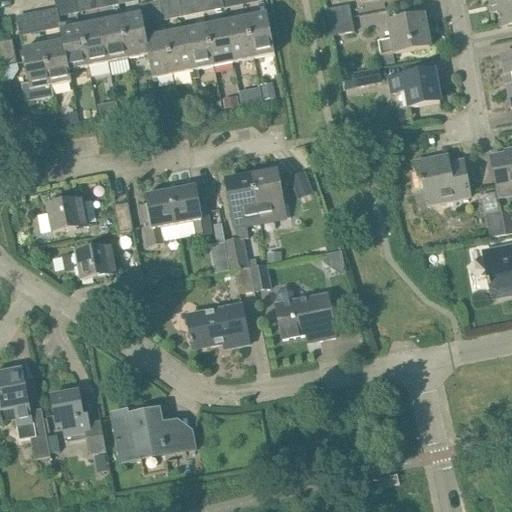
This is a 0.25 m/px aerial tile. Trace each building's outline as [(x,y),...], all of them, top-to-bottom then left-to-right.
[(65,0),(69,16),(79,14),(75,0),(65,0)] [(86,0),(75,0),(79,14),(88,12),(86,0)] [(117,0),(107,0),(109,8),(119,6),(117,0)] [(169,0),(160,2),(164,22),(173,20),(169,0)] [(201,0),(191,0),(194,16),(204,14),(201,0)] [(211,0),(201,0),(204,14),(214,13),(211,0)] [(242,0),(231,0),(234,8),(243,7),(242,0)] [(511,0),(507,0),(489,3),(491,17),(497,16),(500,31),(511,29),(511,0)] [(150,4),(154,24),(164,22),(160,2),(150,4)] [(349,7),(326,11),(328,26),(352,22),(349,7)] [(46,12),(36,14),(40,34),(50,32),(46,12)] [(30,36),(40,34),(36,14),(26,16),(30,36)] [(142,17),(122,21),(129,61),(147,58),(149,57),(145,40),(147,40),(142,17)] [(267,17),(246,21),(254,62),(275,58),(267,17)] [(392,40),(378,43),(381,58),(395,55),(430,48),(424,17),(389,24),(392,40)] [(122,21),(103,25),(111,65),(129,61),(122,21)] [(246,21),(226,25),(234,66),(254,62),(246,21)] [(352,22),(328,26),(331,38),(355,33),(352,22)] [(89,69),(81,29),(73,30),(72,25),(60,27),(63,44),(69,73),(71,73),(89,69)] [(103,25),(81,29),(89,69),(111,65),(103,25)] [(226,25),(207,28),(215,69),(234,66),(226,25)] [(207,28),(186,32),(194,73),(215,69),(207,28)] [(186,32),(166,36),(174,77),(194,73),(186,32)] [(147,58),(152,82),(174,77),(166,36),(147,40),(145,40),(149,57),(147,58)] [(12,42),(0,43),(0,53),(3,68),(17,65),(13,43),(12,42)] [(63,44),(43,48),(51,89),(73,84),(71,73),(69,73),(63,44)] [(51,89),(43,48),(23,52),(29,85),(21,86),(25,104),(53,99),(51,89)] [(511,58),(501,60),(506,87),(511,85),(511,58)] [(382,85),(379,70),(354,75),(357,90),(382,85)] [(402,79),(389,81),(391,96),(405,93),(408,110),(440,104),(434,72),(402,79)] [(272,84),(260,87),(263,101),(275,99),(272,84)] [(166,111),(159,112),(160,120),(167,119),(166,111)] [(68,120),(57,122),(59,128),(69,126),(68,120)] [(511,155),(492,159),(500,200),(511,197),(511,155)] [(450,167),(448,160),(416,166),(420,188),(425,187),(429,209),(471,201),(464,164),(450,167)] [(278,175),(252,180),(261,227),(287,222),(286,220),(291,219),(288,206),(284,207),(278,175)] [(247,230),(261,227),(252,180),(227,184),(236,232),(235,232),(237,240),(226,243),(226,245),(231,273),(234,273),(235,275),(250,272),(250,270),(244,241),(248,240),(247,230)] [(196,190),(171,194),(178,228),(193,225),(197,241),(212,238),(206,207),(200,209),(196,190)] [(162,231),(178,228),(171,194),(145,199),(146,206),(139,208),(142,220),(144,220),(150,250),(165,247),(162,231)] [(48,213),(40,215),(44,233),(52,232),(52,235),(88,228),(83,202),(47,208),(48,213)] [(119,234),(133,232),(128,205),(114,207),(119,234)] [(501,213),(485,216),(490,240),(506,237),(505,234),(510,233),(508,221),(503,222),(501,213)] [(218,246),(226,245),(226,243),(223,226),(214,228),(218,246)] [(339,245),(326,247),(328,257),(329,257),(341,255),(339,245)] [(499,260),(484,263),(492,301),(511,297),(511,249),(498,253),(499,260)] [(77,256),(63,259),(66,272),(79,269),(82,284),(116,278),(110,250),(77,256)] [(267,255),(267,265),(282,264),(281,254),(267,255)] [(268,268),(251,272),(255,293),(272,291),(268,268)] [(251,272),(250,272),(235,275),(239,297),(254,294),(255,293),(251,272)] [(142,276),(118,281),(121,295),(145,290),(142,276)] [(281,290),(276,297),(278,307),(277,308),(284,343),(320,336),(321,344),(336,341),(328,298),(295,304),(294,295),(287,290),(281,290)] [(241,308),(187,319),(187,321),(194,354),(223,348),(224,353),(249,348),(241,310),(241,308)] [(34,462),(36,474),(52,470),(49,453),(46,438),(41,411),(29,413),(21,373),(0,377),(0,415),(2,425),(16,422),(17,430),(32,427),(34,437),(30,438),(34,462)] [(106,456),(100,423),(88,426),(87,419),(83,420),(78,395),(51,400),(56,426),(61,425),(64,441),(85,437),(90,459),(106,456)] [(128,412),(112,415),(112,418),(122,468),(196,454),(194,448),(193,439),(174,442),(171,424),(162,425),(160,414),(160,411),(143,414),(143,419),(129,422),(128,415),(128,412)] [(56,437),(46,438),(49,453),(58,452),(56,437)] [(398,477),(375,483),(377,493),(400,487),(398,477)]
